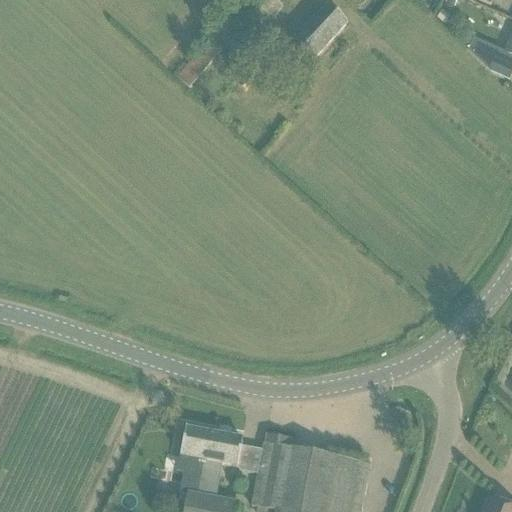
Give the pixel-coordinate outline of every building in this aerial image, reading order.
[(262,32),(282,10),(270,0),(258,0),(244,16),(262,32)] [(277,61),(283,65),(297,79),(347,25),(326,7),(292,45),(284,37),(269,53),(277,61)] [(464,30),(459,42),(469,46),(472,39),(474,35),(464,30)] [(469,46),(466,51),(490,75),(493,76),(502,54),(472,39),(469,46)] [(221,52),(208,41),(175,79),(188,90),(221,52)] [(242,67),(230,81),(245,94),(258,80),(242,67)] [(185,431),(180,459),(202,463),(196,498),(187,496),(184,511),(236,511),(237,509),(215,505),(222,467),(237,470),(242,442),(205,435),(185,431)] [(264,447),(251,509),(265,511),(350,511),(360,465),(336,461),(336,460),(287,451),(288,447),(290,447),(291,443),(266,438),(264,447)] [(511,511),(492,503),(488,511),(511,511)]
